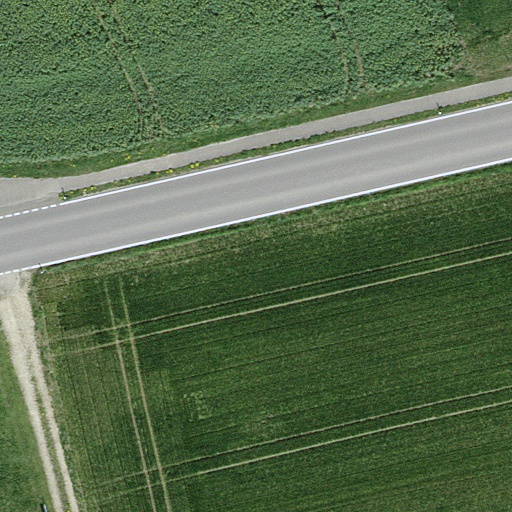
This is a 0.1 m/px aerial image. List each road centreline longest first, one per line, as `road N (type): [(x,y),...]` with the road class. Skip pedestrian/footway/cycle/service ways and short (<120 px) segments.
road 1 (tertiary): [(0,243),(511,125)]
road 2 (track): [(0,251),(75,511)]
